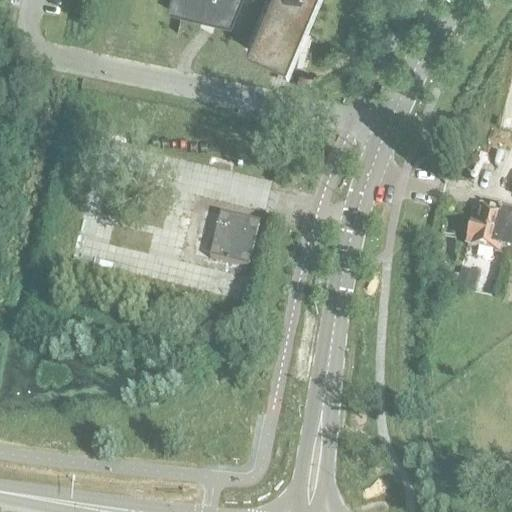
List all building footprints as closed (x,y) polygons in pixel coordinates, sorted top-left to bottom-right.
[(169,0),(168,10),(181,14),(183,14),(203,19),(204,16),(212,18),(215,19),(215,21),(232,25),(242,0),(268,0),(247,49),(261,55),(259,61),(272,67),(274,61),(286,66),(288,62),(297,64),(305,30),(302,30),(314,0),(169,0)] [(310,88),(313,77),(301,74),(301,75),(298,85),(310,88)] [(97,109),(90,140),(196,162),(203,132),(97,109)] [(511,252),(511,215),(482,208),(479,222),(474,221),(469,241),(468,246),(499,254),(501,249),(511,252)] [(248,270),(260,223),(221,213),(209,260),(248,270)] [(462,272),(457,290),(474,293),(478,275),(462,272)]
